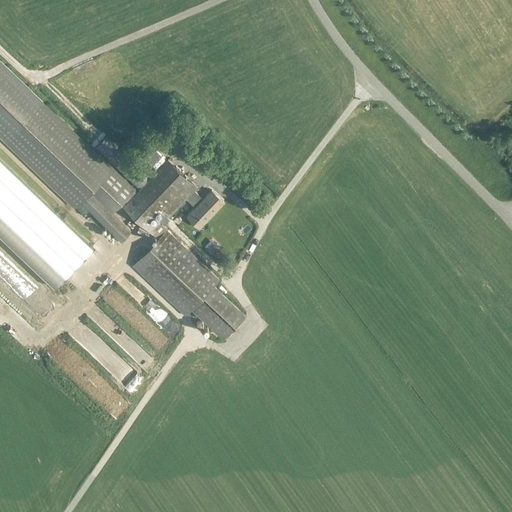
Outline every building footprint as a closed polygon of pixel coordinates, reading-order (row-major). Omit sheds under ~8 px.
[(157,169),(135,192),(0,63),(0,135),(70,202),(78,210),(83,215),(89,209),(120,239),(130,230),(111,212),(124,199),(127,201),(123,206),(157,238),(132,264),(185,314),(191,308),(223,339),(245,316),(213,285),(219,279),(161,224),(186,199),(194,207),(186,215),(199,227),(224,201),(211,189),(202,198),(194,190),(197,186),(168,158),(167,159),(159,151),(149,161),(157,169)] [(0,235),(53,286),(92,246),(0,158),(0,235)] [(129,293),(170,331),(175,326),(134,287),(129,293)] [(87,311),(133,358),(142,349),(96,302),(87,311)] [(156,347),(165,338),(152,326),(143,335),(156,347)]
